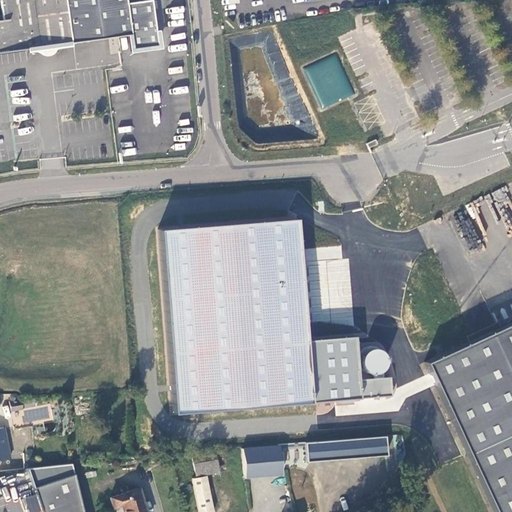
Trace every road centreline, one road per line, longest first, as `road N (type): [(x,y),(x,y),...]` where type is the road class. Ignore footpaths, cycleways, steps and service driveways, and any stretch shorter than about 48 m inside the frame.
road 1 (residential): [(215,174),(0,195)]
road 2 (residential): [(200,0),(215,174)]
road 3 (residential): [(349,173),(313,165),(215,174)]
